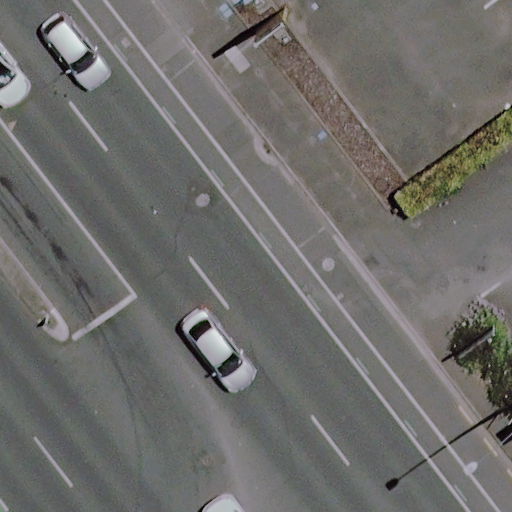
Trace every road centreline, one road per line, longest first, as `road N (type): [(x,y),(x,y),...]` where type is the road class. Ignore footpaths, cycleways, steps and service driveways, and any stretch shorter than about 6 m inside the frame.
road 1 (secondary): [(0,20),(332,433)]
road 2 (unclassified): [(332,433),(234,511)]
